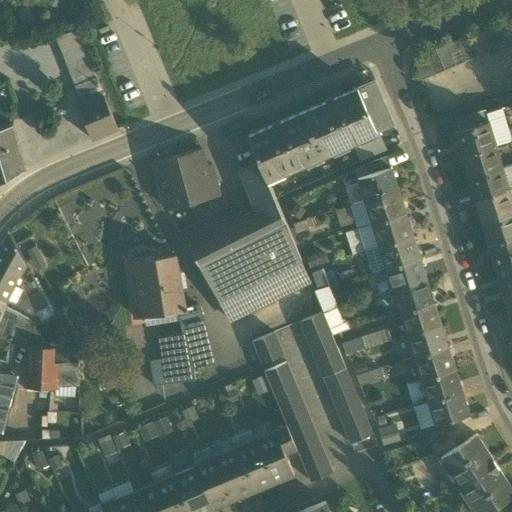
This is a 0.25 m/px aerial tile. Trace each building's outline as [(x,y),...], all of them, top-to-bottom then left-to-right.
[(490,55),(511,44),(511,35),(506,22),(481,34),(489,53),(490,55)] [(56,37),(75,86),(96,77),(77,30),(56,37)] [(422,80),(489,53),(481,34),(480,32),(413,59),(422,80)] [(75,86),(83,105),(104,96),(96,77),(75,86)] [(374,81),(357,89),(376,132),(379,131),(393,125),(374,81)] [(259,161),(268,180),(351,143),(376,133),(376,132),(357,89),(249,136),(259,161)] [(117,129),(104,96),(83,105),(82,105),(78,106),(92,140),(117,129)] [(486,113),(488,122),(489,122),(496,145),(511,140),(502,108),(486,113)] [(488,122),(486,113),(485,110),(454,119),(458,131),(488,122)] [(496,145),(489,122),(488,122),(458,131),(454,132),(461,155),(462,155),(496,145)] [(0,181),(26,168),(13,123),(0,127),(0,181)] [(387,151),(379,131),(376,132),(376,133),(351,143),(360,163),(387,151)] [(502,167),(496,145),(462,155),(469,177),(475,200),(509,190),(502,167)] [(154,162),(166,209),(220,195),(212,165),(206,166),(201,149),(154,162)] [(355,170),(358,178),(391,167),(388,156),(365,164),(355,170)] [(257,210),(270,240),(289,231),(275,199),(268,180),(259,161),(240,169),(257,210)] [(511,164),(502,167),(509,190),(511,188),(511,164)] [(358,178),(365,201),(398,190),(391,167),(358,178)] [(365,201),(372,223),(405,213),(398,190),(365,201)] [(511,213),(511,199),(509,190),(475,200),(482,222),(511,213)] [(372,223),(365,201),(350,206),(355,223),(357,228),(372,223)] [(340,228),(355,223),(350,206),(335,210),(340,228)] [(257,210),(201,237),(187,245),(203,273),(270,240),(257,210)] [(372,223),(379,245),(412,235),(405,213),(372,223)] [(511,237),(511,213),(482,222),(489,245),(511,237)] [(372,223),(357,228),(364,250),(379,245),(372,223)] [(180,232),(187,245),(201,237),(194,225),(180,232)] [(364,250),(357,228),(345,232),(352,254),(364,250)] [(203,273),(219,300),(300,261),(301,260),(289,231),(270,240),(203,273)] [(9,232),(0,247),(0,298),(5,302),(18,278),(26,263),(10,232),(9,232)] [(379,246),(386,268),(419,257),(412,235),(379,245),(379,246)] [(511,261),(511,237),(489,245),(495,267),(511,261)] [(37,245),(27,250),(37,272),(47,267),(37,245)] [(372,272),(386,268),(379,246),(365,250),(372,272)] [(325,250),(306,256),(310,268),(329,262),(325,250)] [(128,264),(135,317),(144,316),(156,314),(155,311),(171,308),(172,311),(177,310),(186,309),(186,308),(176,257),(128,264)] [(386,268),(393,290),(426,279),(419,257),(386,268)] [(309,283),(300,261),(219,300),(230,322),(309,283)] [(511,286),(511,261),(495,267),(502,289),(511,286)] [(18,278),(36,311),(48,305),(26,263),(18,278)] [(317,290),(329,286),(323,268),(311,272),(317,290)] [(393,290),(400,312),(433,302),(426,279),(393,290)] [(338,308),(329,286),(317,290),(313,291),(322,312),(322,313),(338,308)] [(511,310),(511,286),(502,289),(509,312),(511,310)] [(400,312),(407,334),(440,324),(433,302),(400,312)] [(54,316),(48,305),(36,311),(42,322),(54,316)] [(179,320),(182,333),(184,333),(189,355),(191,355),(195,379),(216,376),(198,306),(186,308),(186,309),(177,310),(179,320)] [(0,317),(0,332),(12,338),(17,313),(4,307),(0,317)] [(146,325),(179,320),(177,310),(172,311),(171,308),(155,311),(156,314),(144,316),(146,325)] [(342,318),(338,308),(322,313),(327,324),(332,335),(351,328),(348,320),(342,318)] [(300,322),(305,333),(327,324),(322,313),(322,312),(300,322)] [(12,339),(31,349),(31,347),(40,347),(31,320),(18,313),(17,313),(12,338),(12,339)] [(305,333),(309,344),(332,335),(327,324),(305,333)] [(407,334),(414,357),(448,346),(440,324),(407,334)] [(388,328),(362,337),(365,348),(392,340),(388,328)] [(257,353),(262,364),(284,355),(279,343),(274,332),(252,342),(257,353)] [(159,336),(162,359),(163,359),(189,355),(184,333),(182,333),(159,336)] [(309,344),(314,355),(336,346),(332,335),(309,344)] [(365,348),(362,337),(342,343),(345,354),(365,348)] [(55,363),(78,362),(66,338),(54,344),(55,347),(55,363)] [(314,355),(319,366),(341,357),(336,346),(314,355)] [(414,357),(421,379),(455,368),(448,346),(414,357)] [(29,386),(54,388),(54,384),(79,385),(78,362),(55,363),(55,347),(40,347),(31,347),(31,349),(29,386)] [(191,355),(189,355),(163,359),(162,359),(158,360),(162,384),(195,379),(191,355)] [(319,366),(323,377),(345,368),(341,357),(319,366)] [(150,361),(154,386),(162,384),(158,360),(150,361)] [(266,374),(269,382),(291,373),(287,362),(265,371),(266,374)] [(381,367),(356,375),(359,386),(385,378),(381,367)] [(323,377),(328,388),(350,379),(345,368),(323,377)] [(421,379),(428,401),(462,391),(455,368),(421,379)] [(98,378),(101,390),(125,384),(122,372),(98,378)] [(0,426),(0,427),(13,377),(0,373),(0,426)] [(272,390),(274,393),(296,384),(291,373),(269,382),(272,390)] [(269,382),(266,374),(252,380),(258,396),(272,390),(269,382)] [(328,388),(332,399),(355,390),(350,379),(328,388)] [(274,393),(278,404),(300,395),(296,384),(274,393)] [(332,399),(337,410),(359,401),(355,390),(332,399)] [(469,414),(462,391),(428,401),(436,424),(469,414)] [(278,404),(283,415),(305,406),(300,395),(278,404)] [(337,410),(342,421),(364,412),(359,401),(337,410)] [(436,424),(428,401),(413,406),(420,429),(436,424)] [(194,405),(181,410),(188,425),(200,420),(194,405)] [(287,424),(287,426),(310,417),(305,406),(283,415),(287,424)] [(342,421),(346,432),(368,423),(364,412),(342,421)] [(167,416),(153,422),(159,436),(173,430),(167,416)] [(287,426),(292,438),(314,428),(310,417),(287,426)] [(270,421),(251,429),(255,440),(274,432),(273,430),(270,421)] [(159,436),(153,422),(139,428),(145,442),(159,436)] [(373,434),(368,423),(346,432),(351,444),(373,434)] [(401,440),(396,423),(378,428),(383,446),(401,440)] [(286,453),(297,449),(292,438),(287,426),(287,424),(273,430),(274,432),(276,431),(286,453)] [(292,438),(297,449),(319,440),(314,428),(292,438)] [(251,429),(231,437),(235,448),(255,440),(251,429)] [(112,437),(112,438),(117,450),(131,445),(125,431),(112,437)] [(274,432),(255,440),(273,483),(294,474),(286,453),(276,431),(274,432)] [(472,505),(476,511),(487,511),(511,496),(511,489),(476,434),(441,457),(449,469),(448,470),(471,506),(472,505)] [(231,437),(210,446),(215,456),(235,448),(231,437)] [(117,450),(112,438),(99,443),(105,458),(118,452),(117,450)] [(253,491),(273,483),(255,440),(235,448),(253,491)] [(297,449),(301,460),(323,451),(319,440),(297,449)] [(14,462),(25,441),(2,442),(0,455),(14,462)] [(195,465),(215,456),(210,446),(190,454),(195,465)] [(233,499),(253,491),(235,448),(215,456),(233,499)] [(43,451),(32,455),(38,471),(50,467),(43,451)] [(301,460),(306,471),(328,462),(323,451),(301,460)] [(213,508),(233,499),(215,456),(195,465),(194,465),(195,466),(213,508)] [(333,473),(328,462),(306,471),(311,482),(333,473)] [(150,472),(155,483),(175,474),(170,464),(150,472)] [(206,511),(214,509),(213,508),(195,466),(175,474),(190,511),(206,511)] [(166,511),(190,511),(175,474),(155,483),(166,511)] [(111,488),(115,497),(116,499),(135,491),(130,480),(111,488)] [(143,511),(166,511),(155,483),(135,491),(143,511)] [(143,511),(135,491),(116,499),(114,500),(118,511),(143,511)] [(101,502),(104,511),(118,511),(114,500),(116,499),(115,497),(101,502)] [(88,508),(90,511),(104,511),(101,502),(88,508)] [(329,511),(325,502),(300,511),(329,511)] [(21,511),(17,503),(4,508),(5,511),(21,511)]
